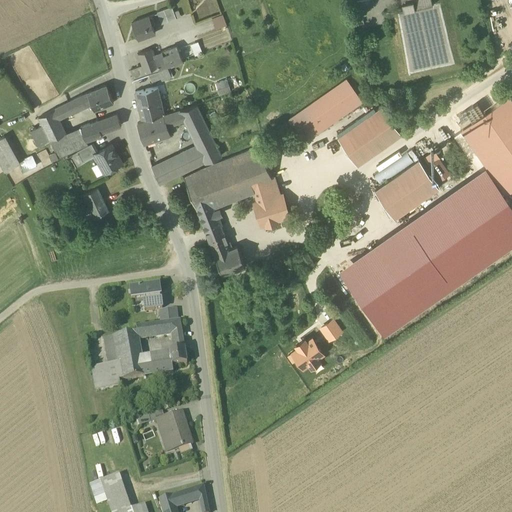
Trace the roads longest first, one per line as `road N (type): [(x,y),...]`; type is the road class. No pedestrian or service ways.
road 1 (residential): [(98,0),(149,182),(187,270),(220,511)]
road 2 (track): [(0,319),(37,289),(187,270)]
